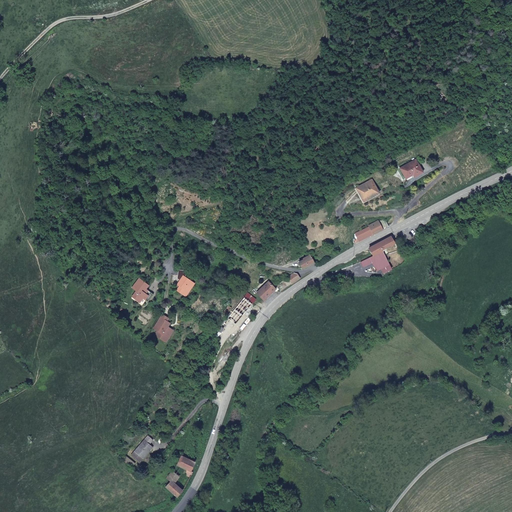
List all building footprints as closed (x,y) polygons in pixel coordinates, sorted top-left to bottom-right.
[(423,172),(416,159),(401,168),(407,178),(413,175),(414,177),(423,172)] [(378,193),(372,179),(357,187),(362,199),(373,193),(374,195),(378,193)] [(363,201),(374,195),(373,193),(362,199),(363,201)] [(382,229),(381,227),(377,220),(369,225),(373,234),(382,229)] [(359,241),(373,234),(369,226),(355,234),(359,241)] [(394,240),(393,239),(392,237),(369,249),(373,257),(370,258),(377,272),(384,268),(387,274),(393,271),(386,257),(391,254),(387,248),(395,244),(394,240)] [(303,269),(313,262),(309,256),(302,260),(303,261),(299,264),(303,269)] [(192,288),(193,283),(186,277),(187,270),(179,270),(177,279),(180,281),(177,285),(180,287),(177,291),(185,297),(192,288)] [(292,284),(299,278),(296,273),(288,278),(292,284)] [(153,295),(145,288),(148,285),(139,279),(132,288),(136,291),(132,297),(139,302),(143,298),(148,302),(153,295)] [(268,282),(260,289),(258,286),(254,290),(263,300),(276,289),(273,285),(272,286),(268,282)] [(257,300),(249,291),(245,294),(252,303),(257,300)] [(240,319),(253,304),(245,297),(232,313),(240,319)] [(174,330),(168,327),(170,323),(166,321),(168,318),(162,315),(153,329),(158,332),(155,335),(161,339),(163,336),(168,340),(174,330)] [(232,345),(240,335),(235,331),(227,341),(232,345)] [(143,459),(153,447),(149,444),(145,440),(134,451),(136,453),(134,455),(140,460),(142,458),(143,459)] [(194,466),(194,463),(181,456),(176,465),(183,469),(188,472),(188,477),(190,479),(193,473),(194,471),(194,466)] [(178,478),(183,469),(176,465),(168,478),(172,481),(175,484),(178,478)] [(186,486),(189,482),(178,478),(175,484),(183,491),(186,486)] [(175,484),(172,481),(166,488),(177,498),(183,491),(175,484)]
